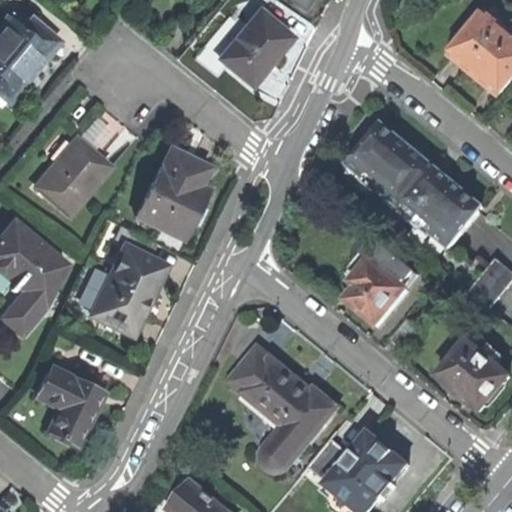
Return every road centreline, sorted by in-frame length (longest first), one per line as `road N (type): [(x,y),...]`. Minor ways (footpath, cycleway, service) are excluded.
road 1 (residential): [(243,263),(510,483)]
road 2 (residential): [(243,263),(128,475),(99,511)]
road 3 (residential): [(511,173),(346,41)]
road 4 (residential): [(284,173),(181,90),(122,73)]
road 5 (residential): [(346,41),(284,173)]
